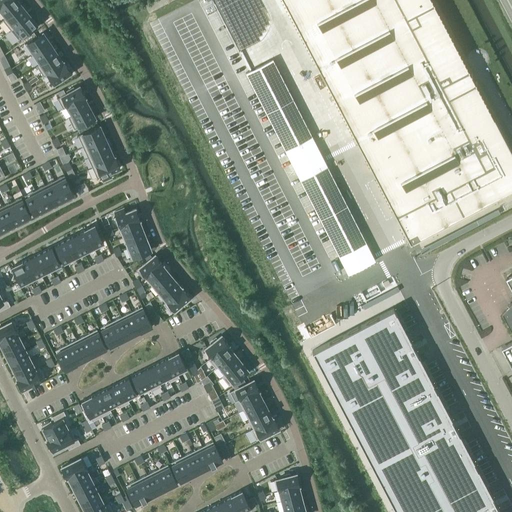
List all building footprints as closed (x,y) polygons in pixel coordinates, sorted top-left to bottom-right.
[(8,0),(0,7),(0,13),(4,19),(2,20),(3,21),(21,6),(16,0),(8,0)] [(511,153),(431,0),(282,0),(410,242),(511,188),(511,153)] [(21,6),(3,21),(10,30),(29,15),(21,6)] [(29,15),(10,30),(18,40),(20,38),(37,24),(36,24),(35,23),(29,15)] [(26,43),(25,44),(26,47),(32,55),(49,43),(43,33),(43,32),(26,43)] [(49,43),(32,55),(37,63),(38,64),(36,66),(56,53),(49,43)] [(56,53),(36,66),(42,74),(43,76),(64,62),(63,62),(56,53)] [(273,59),(246,73),(286,153),(299,176),(325,163),(313,139),(273,59)] [(64,62),(43,76),(45,75),(52,85),(60,80),(61,81),(67,77),(66,76),(71,72),(64,62)] [(68,92),(57,98),(63,109),(85,97),(79,86),(74,89),(73,87),(67,91),(68,92)] [(85,97),(63,109),(65,108),(70,117),(68,118),(68,119),(89,107),(84,98),(85,97)] [(89,107),(68,119),(74,129),(76,128),(95,117),(94,117),(89,107)] [(81,134),(78,136),(82,147),(104,137),(100,127),(100,126),(81,134)] [(104,137),(82,147),(87,157),(109,147),(104,137)] [(109,147),(87,157),(92,167),(115,157),(115,156),(114,157),(109,147)] [(13,153),(6,156),(8,162),(13,159),(15,158),(13,153)] [(115,157),(92,167),(97,178),(101,176),(103,181),(111,178),(108,173),(120,168),(115,157)] [(325,163),(299,176),(339,256),(348,274),(375,260),(366,243),(325,163)] [(64,175),(54,180),(64,200),(73,195),(74,195),(64,175)] [(54,180),(44,185),(54,205),(64,200),(54,180)] [(44,185),(35,190),(44,209),(54,205),(44,185)] [(35,190),(24,195),(34,215),(35,214),(44,209),(35,190)] [(21,197),(11,202),(21,222),(30,217),(31,217),(21,197)] [(11,202),(1,207),(11,226),(21,222),(11,202)] [(1,207),(0,207),(0,228),(1,231),(11,226),(1,207)] [(116,216),(114,217),(117,226),(118,228),(139,219),(135,209),(125,213),(123,208),(114,212),(116,216)] [(139,219),(118,228),(120,227),(124,237),(142,230),(138,220),(139,220),(139,219)] [(109,223),(103,225),(105,229),(106,232),(112,230),(110,227),(109,223)] [(85,229),(84,230),(93,248),(103,243),(94,225),(93,225),(89,227),(85,229)] [(84,230),(74,235),(83,253),(93,248),(84,230)] [(142,230),(124,237),(128,246),(126,247),(126,248),(146,240),(142,230)] [(74,235),(65,239),(74,258),(83,253),(74,235)] [(65,239),(55,245),(63,261),(64,263),(66,262),(74,258),(65,239)] [(146,240),(126,248),(130,258),(150,250),(150,249),(146,240)] [(51,246),(41,252),(50,270),(60,264),(51,246)] [(41,252),(31,256),(41,275),(50,270),(41,252)] [(139,268),(137,269),(144,278),(162,263),(155,254),(139,268)] [(31,256),(22,261),(31,279),(41,275),(31,256)] [(13,266),(12,266),(21,285),(31,279),(22,261),(21,262),(13,266)] [(162,263),(144,278),(145,278),(147,276),(153,284),(168,272),(161,264),(162,263)] [(511,341),(511,342),(501,347),(505,355),(511,350),(511,270),(505,275),(507,278),(511,288),(511,303),(510,303),(509,303),(509,304),(508,304),(508,305),(508,306),(508,307),(507,309),(502,314),(511,333),(511,341)] [(168,272),(153,284),(160,293),(175,280),(168,272)] [(175,280),(160,293),(167,301),(163,304),(183,288),(182,288),(181,288),(175,280)] [(183,288),(163,304),(170,313),(180,305),(181,306),(186,302),(185,301),(190,297),(183,288)] [(2,289),(0,289),(0,310),(10,306),(7,299),(4,300),(0,291),(0,290),(2,289)] [(142,306),(131,311),(141,332),(152,326),(142,306)] [(501,511),(394,308),(313,350),(397,511),(501,511)] [(131,311),(121,317),(131,336),(140,331),(141,332),(131,311)] [(121,317),(111,322),(120,341),(131,336),(121,317)] [(13,320),(0,326),(0,339),(18,330),(13,320)] [(103,326),(100,327),(110,347),(110,346),(120,341),(111,322),(108,323),(103,326)] [(96,329),(86,334),(96,354),(106,348),(106,349),(106,348),(96,329)] [(18,330),(0,339),(0,343),(3,350),(20,341),(16,332),(18,331),(18,330)] [(78,338),(76,340),(85,359),(96,354),(86,334),(78,338)] [(211,343),(203,349),(210,358),(208,359),(208,360),(228,344),(221,335),(216,339),(215,338),(210,342),(211,343)] [(76,340),(65,345),(76,365),(76,364),(85,359),(76,340)] [(20,341),(3,350),(8,359),(25,351),(20,341)] [(228,344),(208,360),(215,368),(234,353),(228,345),(228,344)] [(65,345),(55,350),(65,370),(76,365),(65,345)] [(25,351),(8,359),(13,369),(30,360),(25,351)] [(169,356),(168,357),(179,377),(177,373),(186,368),(178,352),(177,352),(169,356)] [(234,353),(215,368),(217,367),(223,375),(222,376),(222,377),(241,362),(234,353)] [(160,361),(159,361),(170,382),(179,377),(168,357),(160,361)] [(30,360),(13,369),(18,378),(17,379),(39,368),(39,367),(35,369),(30,360)] [(159,361),(150,366),(161,386),(159,382),(167,378),(169,382),(170,382),(159,361)] [(241,362),(222,377),(229,385),(248,370),(247,370),(241,362)] [(150,366),(141,370),(151,391),(161,386),(150,366)] [(39,368),(17,379),(22,389),(29,386),(29,387),(41,381),(40,380),(45,378),(39,368)] [(141,370),(131,375),(141,394),(150,389),(151,391),(141,370)] [(128,377),(118,382),(129,403),(129,402),(128,400),(137,396),(128,377)] [(253,379),(229,392),(235,402),(238,400),(258,389),(253,379)] [(118,382),(109,387),(120,407),(129,403),(118,382)] [(109,387),(100,391),(111,412),(110,409),(118,405),(119,407),(120,407),(109,387)] [(258,389),(238,400),(243,409),(262,400),(257,390),(258,390),(258,389)] [(100,391),(91,396),(102,416),(111,412),(100,391)] [(82,400),(81,401),(92,421),(102,416),(91,396),(90,396),(82,400)] [(211,400),(216,411),(217,411),(223,408),(217,396),(211,400)] [(262,400),(243,409),(248,419),(267,409),(262,400)] [(267,409),(248,419),(253,428),(251,429),(251,430),(273,418),(272,418),(267,409)] [(44,430),(42,431),(46,438),(47,437),(48,438),(47,439),(48,439),(70,428),(64,418),(67,417),(63,410),(52,416),(55,422),(45,427),(43,428),(44,430)] [(212,421),(207,424),(209,427),(219,422),(217,418),(212,421)] [(273,418),(251,430),(256,440),(266,434),(267,436),(274,433),(273,431),(278,428),(273,418)] [(219,422),(209,427),(210,431),(216,428),(217,430),(224,426),(221,421),(219,422)] [(70,428),(48,439),(53,450),(64,445),(66,444),(69,449),(80,444),(77,437),(75,438),(70,428)] [(212,441),(202,446),(212,467),(216,464),(216,463),(221,460),(222,461),(222,460),(212,441)] [(202,446),(192,452),(201,471),(211,466),(211,467),(212,467),(202,446)] [(192,452),(181,457),(191,476),(201,471),(192,452)] [(82,457),(62,467),(67,477),(87,467),(82,457)] [(181,457),(171,462),(180,479),(181,481),(191,476),(181,457)] [(167,464),(157,469),(166,488),(176,483),(176,484),(177,483),(177,482),(168,465),(167,464)] [(87,467),(67,477),(68,477),(73,486),(90,477),(85,468),(87,467)] [(157,469),(146,474),(156,494),(166,488),(157,469)] [(146,474),(136,480),(146,500),(147,500),(146,499),(156,494),(146,474)] [(283,477),(274,480),(277,490),(299,485),(296,474),(290,475),(290,474),(283,475),(283,477)] [(90,477),(73,486),(78,496),(95,487),(90,477)] [(136,480),(126,485),(135,503),(135,504),(136,504),(142,501),(142,502),(146,500),(136,480)] [(277,490),(273,491),(276,501),(282,500),(300,495),(298,485),(299,485),(277,490)] [(95,487),(78,496),(82,505),(99,497),(95,487)] [(232,495),(231,496),(239,511),(246,511),(251,510),(241,490),(240,491),(232,495)] [(300,495),(282,500),(284,510),(282,511),(303,506),(300,495)] [(225,499),(221,501),(226,511),(239,511),(231,496),(225,499)] [(99,497),(82,505),(85,511),(93,511),(109,504),(108,504),(107,504),(104,506),(99,497)] [(226,511),(221,501),(210,506),(213,511),(226,511)]
